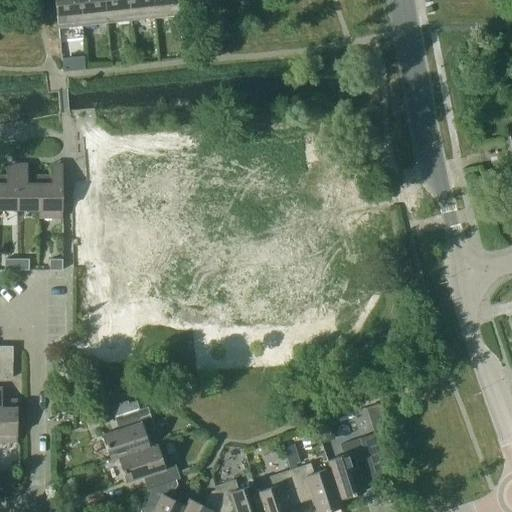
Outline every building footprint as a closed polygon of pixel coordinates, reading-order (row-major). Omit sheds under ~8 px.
[(83,24),(79,0),(54,0),(58,27),(83,24)] [(79,0),(83,24),(106,22),(103,0),(79,0)] [(103,0),(106,22),(130,19),(128,0),(103,0)] [(128,0),(130,19),(154,17),(152,0),(128,0)] [(152,0),(154,17),(179,14),(177,0),(152,0)] [(201,41),(199,19),(186,20),(188,42),(201,41)] [(131,60),(130,49),(124,50),(120,56),(120,61),(131,60)] [(202,132),(204,172),(310,168),(308,128),(202,132)] [(266,256),(192,257),(191,148),(109,148),(109,210),(137,210),(137,238),(119,238),(120,303),(170,303),(171,315),(298,315),(298,301),(345,301),(344,205),(328,206),(328,197),(278,198),(279,221),(266,221),(266,256)] [(0,209),(16,210),(16,164),(5,164),(5,175),(0,175),(0,209)] [(39,210),(39,175),(27,175),(27,164),(16,164),(16,210),(38,210),(39,210)] [(39,210),(38,210),(38,218),(62,218),(62,164),(50,164),(50,175),(39,175),(39,210)] [(16,270),(16,259),(4,259),(4,270),(16,270)] [(16,259),(16,270),(28,270),(28,259),(16,259)] [(61,259),(49,259),(49,270),(61,270),(61,259)] [(12,362),(2,362),(2,377),(12,377),(12,362)] [(0,441),(16,441),(16,399),(1,399),(1,387),(0,387),(0,441)] [(110,459),(117,457),(149,446),(143,430),(154,427),(147,406),(139,409),(136,400),(128,403),(127,400),(110,405),(118,429),(102,434),(110,459)] [(379,425),(390,420),(382,402),(371,407),(379,425)] [(329,467),(339,498),(364,490),(359,474),(371,470),(360,437),(339,444),(343,454),(327,460),(329,467)] [(147,475),(150,486),(175,478),(179,477),(172,456),(162,460),(156,444),(149,446),(117,457),(126,481),(147,475)] [(299,461),(293,444),(283,447),(288,465),(299,461)] [(256,491),(262,511),(290,511),(288,505),(300,501),(289,469),(286,461),(280,463),(282,471),(269,476),(272,486),(256,491)] [(310,462),(289,469),(300,501),(312,498),(316,511),(323,511),(342,506),(339,498),(329,467),(313,472),(310,462)] [(176,483),(175,478),(150,486),(151,487),(140,508),(146,511),(180,511),(185,505),(169,497),(176,483)] [(215,489),(222,511),(230,511),(235,511),(262,511),(256,491),(254,484),(238,489),(234,479),(214,486),(215,489)] [(222,511),(215,489),(211,491),(203,505),(188,498),(185,505),(180,511),(222,511)]
